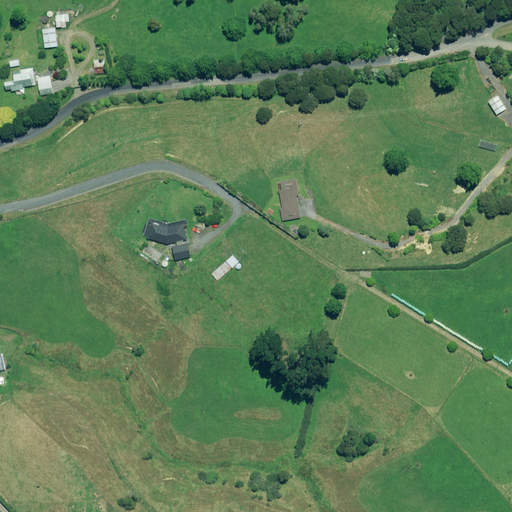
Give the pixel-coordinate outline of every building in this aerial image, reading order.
[(46,16),(45,16),(44,16),(43,16),(42,17),(41,18),(41,19),(41,20),(41,21),(41,22),(42,22),(43,23),(44,23),(45,23),(46,23),(47,23),(48,22),(48,21),(48,20),(48,19),(48,18),(49,18),(50,17),(51,17),(51,16),(52,16),(52,15),(52,14),(52,13),(52,12),(51,12),(51,11),(50,11),(49,11),(48,11),(47,11),(46,12),(45,13),(45,14),(45,15),(46,16)] [(64,22),(69,22),(68,14),(56,15),(57,27),(63,27),(65,27),(64,24),(64,22)] [(45,48),(57,47),(55,28),(42,30),(45,48)] [(104,66),(104,60),(93,59),(93,71),(94,71),(94,74),(99,74),(102,74),(102,73),(105,73),(105,67),(104,66)] [(23,87),(36,85),(32,68),(13,72),(14,81),(5,83),(6,90),(11,89),(11,92),(24,89),(23,87)] [(40,96),(52,94),(50,76),(37,78),(40,96)] [(497,115),(506,109),(498,96),(489,102),(497,115)] [(478,140),(477,147),(495,151),(497,145),(478,140)] [(297,196),(299,196),(297,180),(278,183),(284,221),(301,218),(297,196)] [(184,224),(168,228),(152,223),(148,238),(167,244),(187,240),(184,224)] [(294,231),(294,233),(298,236),(301,231),(298,228),(296,229),(295,226),(292,224),(288,229),(292,232),(294,231)] [(175,260),(191,257),(188,243),(172,246),(175,260)] [(217,281),(239,262),(233,255),(211,274),(217,281)]
